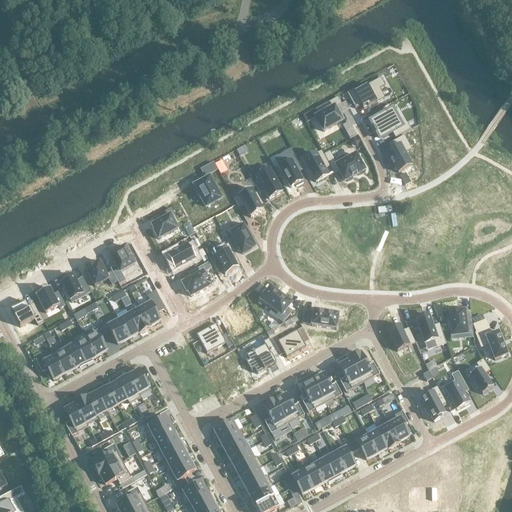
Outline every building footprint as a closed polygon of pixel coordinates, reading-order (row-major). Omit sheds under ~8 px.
[(354,90),(347,94),(355,110),(361,106),(364,111),(365,110),(364,108),(367,106),(368,108),(385,99),(380,90),(385,87),(381,79),(355,93),(354,90)] [(338,98),(303,117),(307,124),(316,119),(323,133),(343,122),(335,109),(341,105),(338,98)] [(392,111),(370,123),(377,135),(381,133),(384,138),(392,134),(395,139),(413,129),(409,123),(401,128),(392,111)] [(352,127),(346,131),(350,140),(357,136),(352,127)] [(392,151),(387,154),(398,174),(411,167),(405,154),(412,150),(404,136),(388,145),(392,151)] [(289,160),(278,166),(290,189),(295,186),(296,188),(303,184),(295,168),(300,165),(292,150),(286,154),(289,160)] [(321,152),(304,161),(308,169),(306,170),(310,178),(312,177),(316,183),(328,177),(324,170),(330,167),(324,156),(321,152)] [(329,152),(324,156),(330,167),(335,176),(340,173),(345,182),(352,178),(352,179),(353,178),(353,177),(356,176),(357,176),(357,175),(364,171),(363,170),(365,169),(361,161),(359,162),(356,156),(348,161),(345,156),(335,162),(329,152)] [(213,164),(201,171),(205,178),(217,171),(213,164)] [(255,172),(249,175),(257,191),(263,188),(269,200),(281,194),(269,171),(258,177),(255,172)] [(209,179),(195,187),(206,208),(221,200),(209,179)] [(251,190),(233,200),(239,210),(244,207),(251,219),(263,212),(258,203),(261,202),(257,194),(254,196),(251,190)] [(161,222),(152,227),(155,233),(154,233),(158,240),(178,230),(171,217),(174,215),(171,209),(158,217),(161,222)] [(231,234),(226,237),(230,245),(235,242),(242,255),(243,255),(249,252),(250,251),(249,250),(254,248),(241,224),(229,231),(231,234)] [(180,250),(167,257),(175,271),(196,260),(188,246),(192,243),(189,238),(177,245),(180,250)] [(210,248),(204,251),(218,276),(219,276),(217,273),(222,270),(225,276),(237,269),(233,261),(235,261),(236,261),(230,251),(229,251),(230,252),(228,252),(224,244),(212,251),(210,248)] [(116,267),(110,270),(112,272),(117,283),(119,285),(126,282),(121,273),(135,265),(126,248),(110,256),(116,267)] [(99,262),(85,270),(95,287),(108,280),(112,286),(117,283),(112,272),(106,275),(99,262)] [(195,278),(182,285),(187,294),(188,293),(191,298),(211,287),(204,274),(212,270),(208,264),(193,272),(195,278)] [(73,276),(61,283),(72,303),(91,293),(83,278),(76,282),(73,276)] [(50,289),(36,297),(46,314),(59,307),(60,309),(65,307),(58,293),(53,296),(50,289)] [(265,297),(262,301),(281,316),(277,320),(283,324),(292,313),(287,309),(290,304),(271,289),(269,291),(268,290),(263,296),(265,297)] [(26,302),(10,311),(20,328),(34,320),(38,327),(44,323),(34,305),(28,308),(26,302)] [(150,302),(139,308),(150,329),(151,329),(150,328),(161,322),(150,302)] [(139,308),(128,313),(140,335),(150,329),(139,308)] [(245,309),(226,319),(231,328),(230,329),(233,336),(235,335),(237,338),(261,325),(252,310),(247,312),(245,309)] [(304,312),(303,324),(312,326),(311,327),(337,331),(339,315),(314,311),(314,314),(304,312)] [(451,320),(449,320),(450,329),(452,329),(453,336),(473,334),(471,317),(465,318),(464,312),(460,313),(460,312),(450,313),(451,320)] [(129,316),(119,321),(129,340),(139,334),(139,335),(140,335),(128,313),(128,314),(129,316)] [(436,349),(446,345),(440,328),(434,331),(429,316),(416,321),(425,345),(434,342),(436,349)] [(119,321),(108,327),(118,346),(129,340),(119,321)] [(486,321),(474,326),(477,334),(476,335),(481,349),(489,346),(495,361),(508,356),(499,333),(490,336),(488,331),(489,330),(486,321)] [(216,325),(196,336),(207,355),(226,345),(228,349),(232,347),(226,335),(223,337),(216,325)] [(400,326),(388,332),(397,353),(415,344),(408,329),(403,332),(400,326)] [(95,329),(84,335),(96,358),(107,352),(95,329)] [(297,332),(278,342),(287,359),(306,348),(297,332)] [(86,339),(75,345),(87,365),(93,361),(92,360),(96,358),(84,335),(83,335),(86,339)] [(269,340),(264,343),(266,346),(247,356),(250,361),(247,363),(247,362),(246,362),(252,373),(252,372),(252,371),(254,370),(257,375),(276,365),(273,360),(278,357),(269,340)] [(63,346),(63,347),(75,369),(79,367),(80,369),(87,365),(75,345),(65,350),(63,346)] [(63,347),(52,352),(64,375),(75,369),(63,347)] [(36,361),(43,374),(43,373),(43,372),(47,370),(53,381),(64,375),(52,352),(37,361),(36,361)] [(361,354),(350,360),(363,384),(379,376),(380,375),(373,363),(372,363),(372,364),(367,366),(361,354)] [(218,380),(223,388),(224,387),(227,392),(240,384),(239,383),(245,379),(244,376),(249,373),(239,356),(234,359),(235,362),(217,372),(220,379),(218,380)] [(349,361),(339,367),(345,379),(341,381),(340,381),(339,381),(346,394),(347,393),(363,384),(350,360),(349,361)] [(479,370),(470,377),(474,383),(472,384),(477,391),(478,390),(482,396),(493,389),(484,375),(490,371),(483,361),(476,365),(479,370)] [(139,370),(128,376),(141,399),(140,397),(150,391),(149,387),(150,386),(146,379),(145,380),(139,370)] [(455,382),(444,388),(449,397),(447,398),(451,405),(453,404),(456,411),(469,404),(460,389),(466,386),(458,373),(452,376),(455,382)] [(312,379),(312,380),(325,405),(341,396),(342,396),(335,383),(334,384),(335,385),(330,387),(323,375),(313,381),(312,379)] [(123,377),(117,380),(130,405),(141,399),(128,376),(124,379),(123,377)] [(111,386),(107,388),(117,406),(127,401),(130,405),(117,380),(110,384),(111,386)] [(306,385),(301,387),(308,399),(303,402),(303,401),(302,401),(309,414),(309,413),(325,405),(312,380),(310,380),(305,383),(306,385)] [(107,388),(97,394),(107,412),(117,406),(107,388)] [(432,394),(421,400),(425,408),(424,409),(428,417),(429,416),(434,423),(441,419),(440,417),(445,415),(441,407),(446,404),(437,388),(431,391),(432,394)] [(86,398),(85,398),(97,420),(98,420),(97,417),(107,412),(97,394),(87,399),(86,398)] [(275,401),(288,425),(303,417),(304,417),(304,416),(298,404),(297,404),(297,405),(292,408),(286,396),(275,402),(275,401)] [(85,398),(75,404),(88,428),(88,427),(87,425),(97,420),(85,398)] [(275,401),(264,407),(270,420),(265,422),(264,422),(271,435),(272,434),(288,425),(275,401)] [(75,405),(65,411),(71,422),(66,425),(66,424),(65,424),(72,437),(72,436),(88,428),(75,404),(74,404),(75,405)] [(402,413),(386,421),(399,445),(400,445),(399,444),(410,438),(404,427),(408,424),(409,425),(402,412),(402,413)] [(331,417),(315,425),(319,431),(334,423),(331,417)] [(166,418),(144,430),(150,441),(172,429),(166,418)] [(386,421),(376,427),(389,451),(399,445),(386,421)] [(221,429),(214,433),(220,443),(240,431),(238,432),(232,423),(229,425),(227,423),(220,427),(221,429)] [(366,433),(365,433),(377,455),(387,450),(388,451),(389,451),(376,427),(375,427),(378,432),(368,437),(366,433)] [(172,429),(150,441),(150,442),(152,440),(158,450),(178,439),(172,429)] [(240,431),(220,443),(225,452),(245,441),(240,431)] [(365,433),(349,442),(355,453),(360,450),(366,461),(377,455),(365,433)] [(178,439),(158,450),(163,460),(161,462),(185,449),(182,442),(180,443),(178,439)] [(245,441),(225,452),(230,461),(250,450),(245,441)] [(334,453),(345,473),(356,467),(350,456),(355,453),(349,442),(343,445),(345,449),(335,454),(334,453)] [(105,458),(93,464),(99,475),(123,462),(114,446),(101,452),(102,453),(103,453),(105,458)] [(185,449),(161,462),(167,473),(189,460),(187,456),(189,455),(185,449)] [(250,450),(230,461),(235,471),(258,459),(257,458),(255,459),(250,450)] [(334,453),(323,458),(335,481),(342,477),(341,475),(345,473),(334,453)] [(312,462),(311,462),(324,485),(328,482),(329,484),(335,481),(323,458),(323,459),(324,461),(314,466),(312,462)] [(258,459),(235,471),(240,480),(263,468),(258,459)] [(189,460),(167,473),(169,472),(175,482),(173,483),(176,489),(187,483),(184,477),(195,471),(189,460)] [(123,462),(99,475),(99,476),(100,476),(106,486),(117,480),(120,485),(119,485),(120,486),(132,479),(132,478),(131,478),(123,462)] [(311,462),(301,468),(313,490),(324,485),(311,462)] [(263,468),(240,480),(245,490),(268,478),(268,477),(264,479),(259,471),(263,469),(263,468)] [(303,472),(292,478),(302,496),(313,490),(301,468),(300,468),(303,472)] [(268,478),(245,490),(251,499),(273,487),(268,478)] [(187,483),(176,489),(185,505),(207,493),(201,482),(190,488),(187,483)] [(3,504),(0,505),(0,511),(14,511),(20,509),(14,500),(24,495),(20,487),(0,499),(0,500),(1,500),(3,504)] [(273,487),(251,499),(256,509),(274,499),(269,490),(273,488),(273,487)] [(129,500),(117,507),(119,511),(118,511),(133,511),(146,505),(137,489),(138,489),(137,488),(125,495),(125,496),(126,495),(129,500)] [(207,493),(185,505),(185,506),(189,504),(193,511),(197,511),(215,503),(211,496),(210,497),(207,493)] [(165,495),(159,499),(166,511),(172,511),(174,511),(165,495)] [(274,499),(256,509),(257,511),(276,511),(280,509),(274,499)] [(215,503),(197,511),(217,511),(217,510),(218,509),(215,503)]
